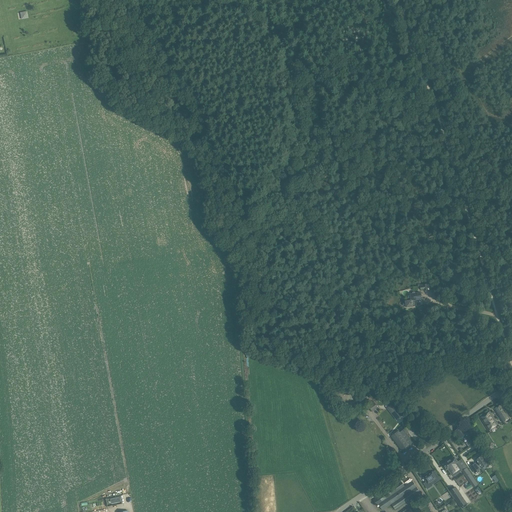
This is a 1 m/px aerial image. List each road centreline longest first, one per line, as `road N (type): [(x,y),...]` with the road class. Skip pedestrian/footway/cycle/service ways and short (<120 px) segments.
road 1 (track): [(401,0),(501,320)]
road 2 (unclassified): [(339,511),(498,392)]
